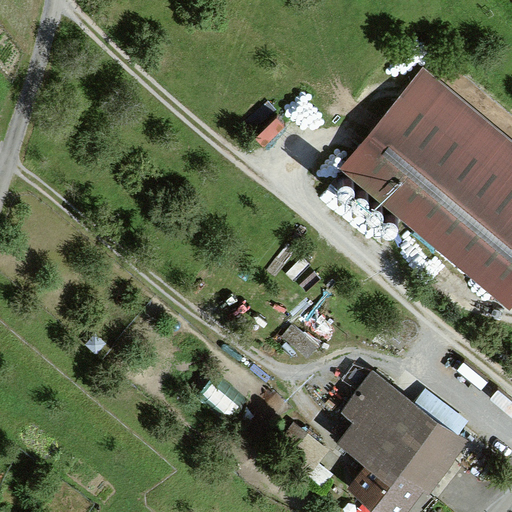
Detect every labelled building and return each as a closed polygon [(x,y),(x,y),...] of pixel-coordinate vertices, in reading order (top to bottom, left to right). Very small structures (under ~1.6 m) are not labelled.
[(511,149),(421,75),(339,175),(503,310),(511,298),(511,149)] [(295,325),(286,337),(311,355),(319,343),(295,325)] [(351,490),(383,511),(404,511),(417,495),(426,501),(467,441),(368,371),(340,410),(357,422),(341,445),(369,465),(351,490)] [(214,381),(205,391),(232,414),(241,403),(214,381)] [(494,399),(511,413),(511,398),(501,390),(494,399)]
